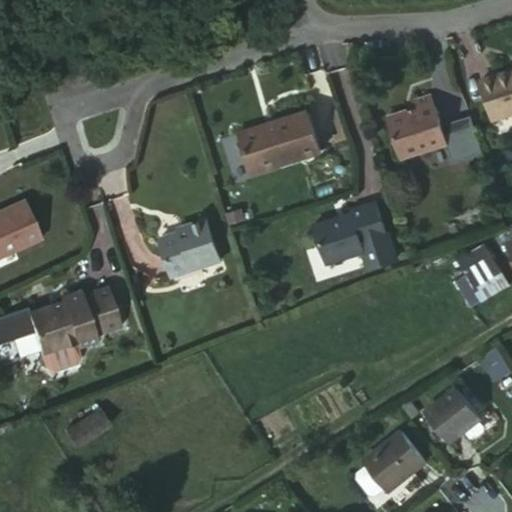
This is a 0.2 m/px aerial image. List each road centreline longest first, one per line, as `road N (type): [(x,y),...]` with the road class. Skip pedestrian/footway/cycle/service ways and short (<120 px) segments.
road 1 (track): [(511,320),(222,511)]
road 2 (residential): [(511,2),(437,24),(306,27)]
road 3 (residential): [(141,79),(61,107),(78,168),(121,157)]
road 4 (residential): [(306,27),(141,79)]
